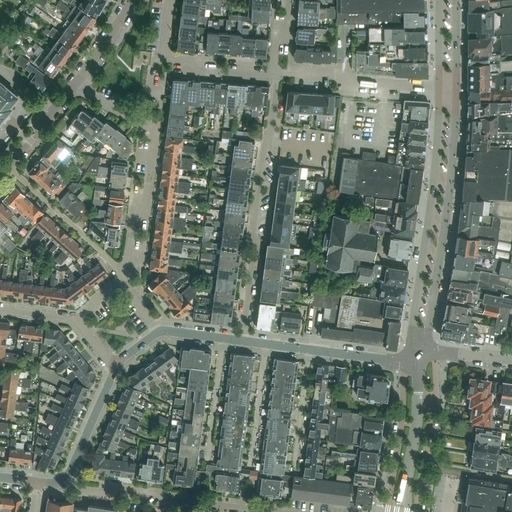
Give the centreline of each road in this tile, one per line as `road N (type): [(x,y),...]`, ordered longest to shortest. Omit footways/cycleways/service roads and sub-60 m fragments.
road 1 (tertiary): [(439,87),(411,357)]
road 2 (residential): [(242,341),(274,74)]
road 3 (tertiary): [(426,354),(455,88)]
road 4 (residential): [(411,357),(242,341)]
road 5 (residential): [(124,273),(6,166)]
road 6 (residential): [(124,273),(134,215),(145,198),(153,134),(145,123)]
road 7 (residential): [(411,357),(386,511)]
road 8 (residential): [(415,511),(432,406),(417,393)]
road 9 (residential): [(67,476),(116,366)]
